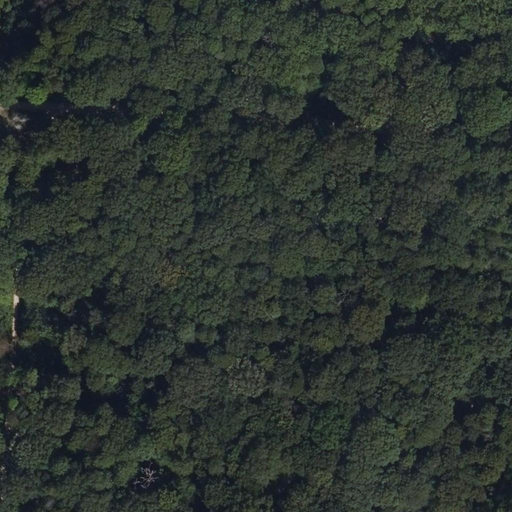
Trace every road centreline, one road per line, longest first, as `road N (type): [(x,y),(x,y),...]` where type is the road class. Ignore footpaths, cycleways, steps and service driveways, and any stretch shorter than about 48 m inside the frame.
road 1 (track): [(77,102),(511,130)]
road 2 (track): [(0,501),(27,150)]
